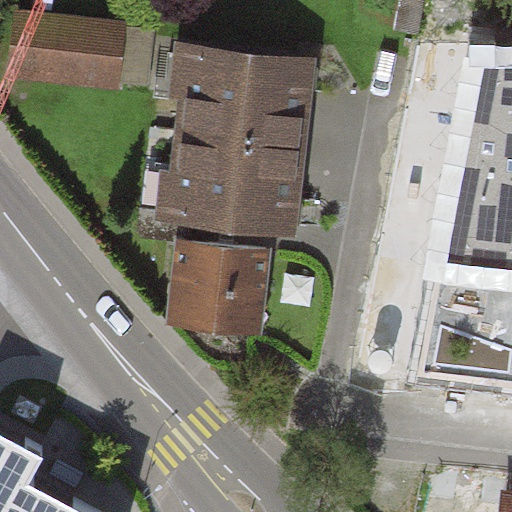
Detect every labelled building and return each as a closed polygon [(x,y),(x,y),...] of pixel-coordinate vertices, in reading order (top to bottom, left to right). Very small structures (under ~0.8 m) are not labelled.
[(119,81),(125,16),(17,5),(10,70),(119,81)] [(190,41),(178,124),(301,141),(312,58),(190,41)] [(429,326),(511,335),(511,46),(481,47),(429,326)] [(226,218),(289,226),(301,141),(178,124),(166,209),(194,213),(191,237),(222,241),(226,218)] [(191,237),(185,236),(174,318),(258,329),(270,248),(222,241),(191,237)] [(0,511),(110,511),(31,470),(46,442),(0,418),(0,511)] [(511,511),(511,488),(504,487),(501,511),(511,511)]
